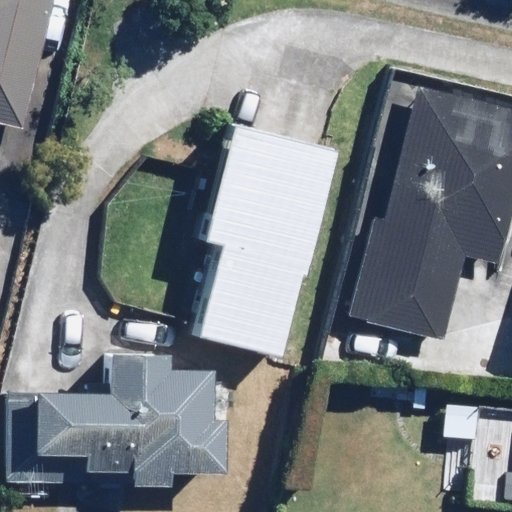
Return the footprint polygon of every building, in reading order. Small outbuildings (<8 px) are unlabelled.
[(0,0),(0,125),(19,130),(53,0),(0,0)] [(511,103),(416,82),(385,218),(367,214),(345,312),(444,334),(461,258),(499,267),(511,208),(511,103)] [(339,143),(230,114),(200,229),(221,234),(197,327),(284,351),(339,143)] [(105,390),(11,384),(6,467),(222,481),(227,414),(207,413),(211,363),(164,360),(165,345),(108,341),(105,390)] [(511,403),(438,401),(437,449),(511,450),(511,403)]
